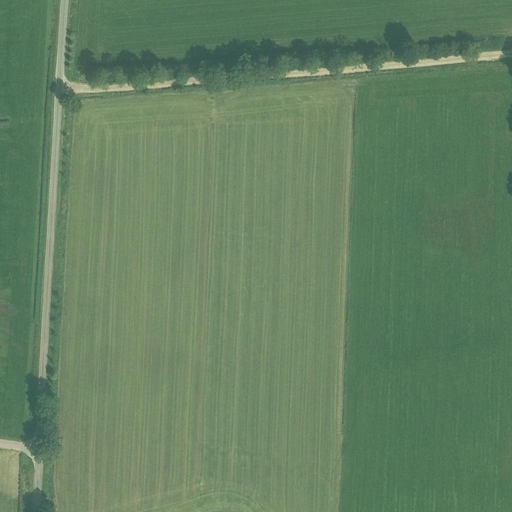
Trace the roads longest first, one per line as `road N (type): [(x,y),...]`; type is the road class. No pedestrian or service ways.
road 1 (unclassified): [(39,511),(37,388),(63,0)]
road 2 (track): [(57,89),(511,54)]
